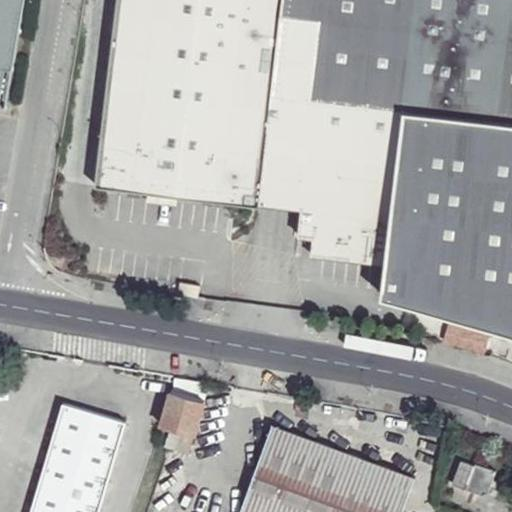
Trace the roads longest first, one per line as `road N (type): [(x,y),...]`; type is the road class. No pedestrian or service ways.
road 1 (unclassified): [(511,412),(424,373),(15,313)]
road 2 (unclassified): [(15,313),(57,0)]
